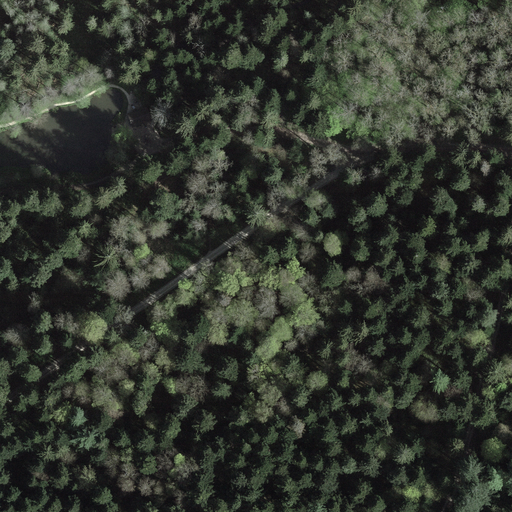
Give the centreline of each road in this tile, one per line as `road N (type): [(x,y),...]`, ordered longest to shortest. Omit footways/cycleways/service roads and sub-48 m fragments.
road 1 (track): [(355,162),(301,178),(0,402)]
road 2 (track): [(442,511),(511,277)]
road 3 (track): [(151,151),(232,124),(318,138),(355,162)]
road 4 (track): [(0,192),(78,188),(117,175),(151,151)]
road 5 (track): [(355,162),(432,145),(511,160)]
